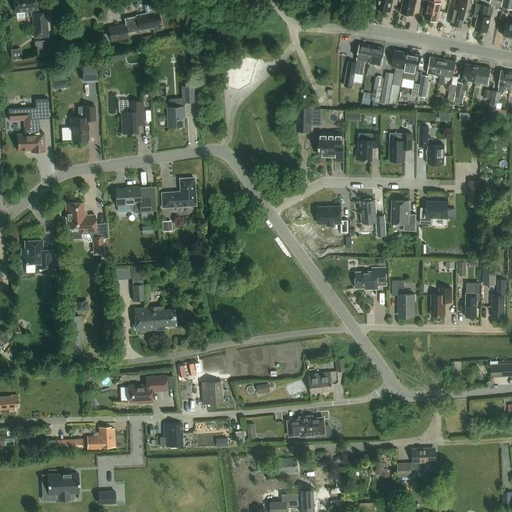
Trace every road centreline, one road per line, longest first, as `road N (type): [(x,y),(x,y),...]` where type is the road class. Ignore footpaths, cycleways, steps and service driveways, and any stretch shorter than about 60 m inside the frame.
road 1 (residential): [(392,383),(340,403),(0,424)]
road 2 (residential): [(0,218),(63,174),(212,150),(229,157),(269,213)]
road 3 (residential): [(354,329),(129,362)]
road 4 (residential): [(511,57),(290,19)]
road 5 (residential): [(269,213),(322,183),(431,185)]
road 6 (residential): [(269,213),(354,329)]
road 7 (residential): [(438,444),(312,448)]
